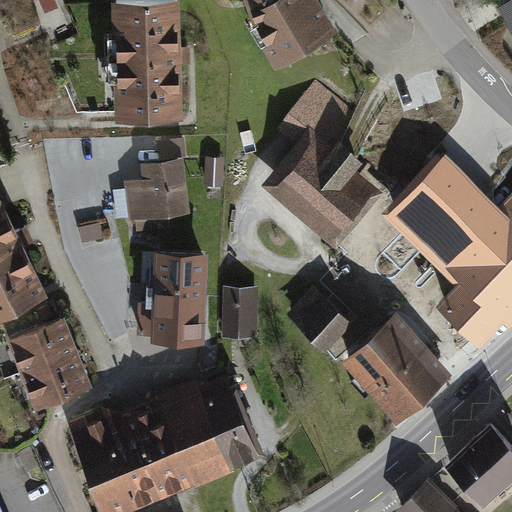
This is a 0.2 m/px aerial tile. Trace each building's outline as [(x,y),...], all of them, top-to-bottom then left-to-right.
[(175,0),(116,0),(120,111),(179,109),(177,62),(180,62),(179,45),(177,45),(175,0)] [(252,0),(259,19),(262,17),(272,34),(266,38),(277,58),(330,27),(314,0),(252,0)] [(511,0),(502,0),(500,2),(511,21),(511,0)] [(310,148),(282,180),(336,226),(365,191),(343,173),(356,157),(341,144),(356,115),(318,85),(284,125),(310,148)] [(180,139),(165,141),(165,154),(181,152),(180,139)] [(447,156),(392,213),(464,282),(445,302),(479,334),(511,299),(511,200),(503,209),(447,156)] [(220,182),(221,158),(209,157),(207,181),(220,182)] [(116,190),(118,212),(136,210),(138,226),(168,222),(166,206),(183,204),(178,160),(147,164),(149,179),(128,181),(129,189),(116,190)] [(0,202),(0,308),(42,288),(21,245),(27,242),(19,227),(13,230),(0,202)] [(203,253),(161,252),(159,302),(141,301),(140,330),(199,332),(200,284),(202,284),(203,253)] [(253,286),(226,285),(225,329),(253,330),(253,286)] [(317,288),(295,311),(326,341),(348,318),(317,288)] [(394,317),(349,357),(399,412),(444,372),(394,317)] [(13,337),(25,369),(74,350),(62,318),(13,337)] [(74,350),(25,369),(38,400),(87,381),(74,350)] [(226,376),(199,387),(215,424),(242,413),(226,376)] [(199,387),(163,402),(177,438),(193,476),(231,459),(215,424),(199,387)] [(163,402),(107,425),(121,462),(177,438),(163,402)] [(75,418),(74,422),(106,511),(135,500),(121,462),(107,425),(101,409),(75,418)] [(242,413),(215,424),(231,459),(257,449),(242,413)] [(511,468),(511,444),(491,422),(450,460),(483,496),(511,468)] [(177,438),(121,462),(135,500),(193,476),(177,438)] [(39,464),(31,446),(19,452),(27,470),(39,464)] [(427,481),(402,506),(407,511),(441,511),(450,504),(427,481)]
